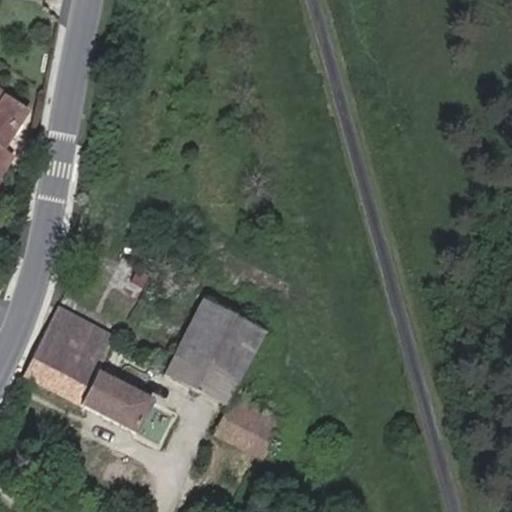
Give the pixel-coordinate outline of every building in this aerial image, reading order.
[(0,154),(3,150),(28,112),(0,94),(0,154)] [(0,154),(0,174),(12,156),(3,150),(0,154)] [(163,376),(226,408),(264,332),(202,301),(163,376)] [(152,402),(96,373),(114,338),(56,309),(23,376),(135,435),(152,402)] [(214,435),(264,461),(283,423),(233,398),(214,435)]
